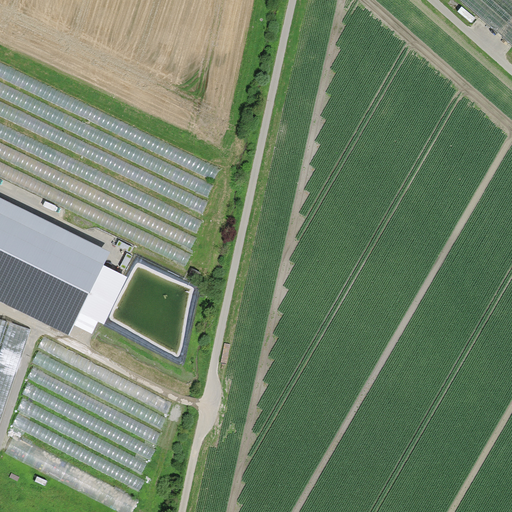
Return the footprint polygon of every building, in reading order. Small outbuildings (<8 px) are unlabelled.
[(511,0),(461,0),(511,42),(511,0)] [(0,62),(0,74),(31,88),(36,78),(0,62)] [(0,81),(0,94),(35,109),(37,105),(40,106),(43,99),(0,81)] [(0,136),(88,175),(92,165),(0,124),(0,136)] [(0,142),(0,155),(82,193),(87,182),(0,142)] [(164,156),(218,176),(222,165),(162,143),(160,146),(167,149),(164,156)] [(109,254),(0,200),(0,301),(68,335),(109,254)] [(0,426),(30,327),(0,317),(0,426)] [(44,337),(40,347),(57,355),(62,344),(44,337)] [(39,353),(34,362),(135,410),(134,413),(163,428),(169,416),(39,353)]
